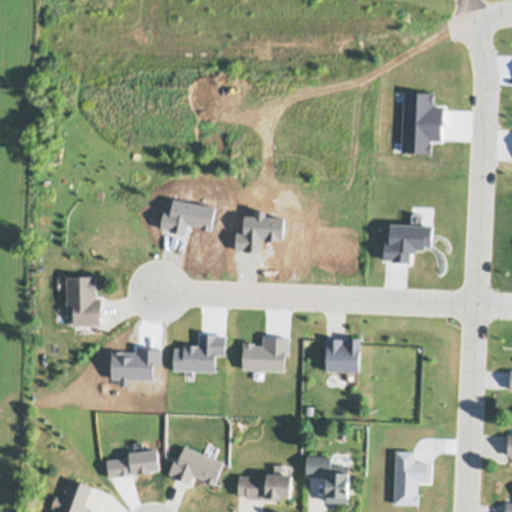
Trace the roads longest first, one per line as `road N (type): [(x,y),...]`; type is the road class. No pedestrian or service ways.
road 1 (residential): [(476,17),(486,95),(465,511)]
road 2 (residential): [(511,306),(162,292)]
